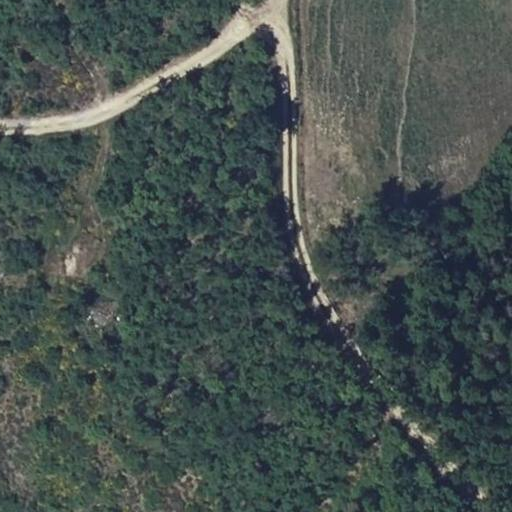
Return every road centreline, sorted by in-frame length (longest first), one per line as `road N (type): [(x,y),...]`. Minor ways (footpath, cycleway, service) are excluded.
road 1 (track): [(488,511),(318,301),(298,238),(278,1)]
road 2 (track): [(0,124),(32,125),(119,102),(235,36),(278,0)]
